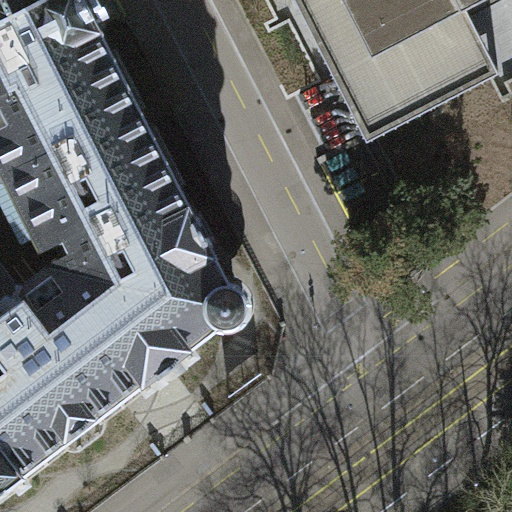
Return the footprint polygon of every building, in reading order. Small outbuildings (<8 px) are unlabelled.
[(0,0),(0,14),(30,0),(0,0)] [(0,163),(3,169),(131,100),(96,32),(92,19),(101,12),(95,0),(30,0),(0,14),(0,163)] [(295,0),(367,139),(500,71),(467,7),(480,0),(295,0)] [(225,283),(131,100),(3,169),(42,241),(64,231),(71,246),(53,260),(149,382),(171,368),(171,362),(178,356),(187,356),(195,350),(187,340),(215,320),(228,321),(239,316),(244,306),(244,296),(238,286),(225,283)] [(103,416),(149,382),(53,260),(19,286),(0,260),(0,443),(25,476),(66,443),(79,446),(103,428),(103,416)] [(0,494),(25,476),(0,443),(0,494)]
